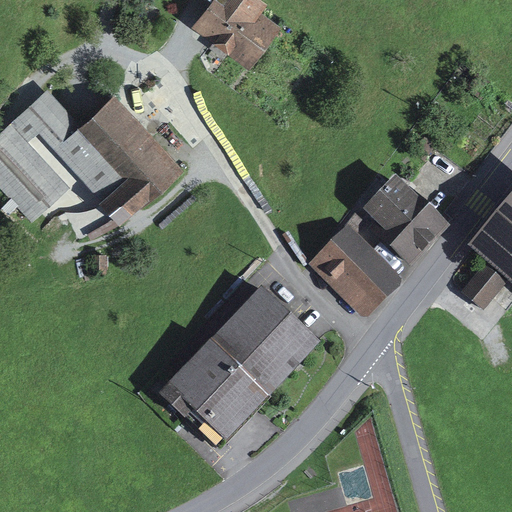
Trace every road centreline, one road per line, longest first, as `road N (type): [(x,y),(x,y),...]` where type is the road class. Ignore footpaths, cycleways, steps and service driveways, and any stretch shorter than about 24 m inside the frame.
road 1 (tertiary): [(376,340),(271,467),(197,511)]
road 2 (tertiary): [(511,158),(376,340)]
road 3 (residential): [(376,340),(432,511)]
